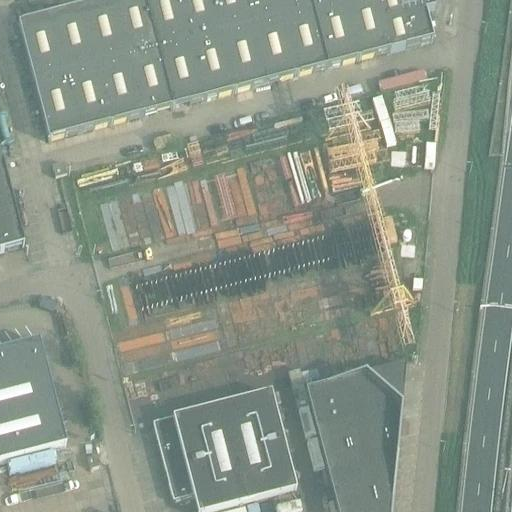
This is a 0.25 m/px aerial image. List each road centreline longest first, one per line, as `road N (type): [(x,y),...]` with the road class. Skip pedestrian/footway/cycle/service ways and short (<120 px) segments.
road 1 (unclassified): [(459,59),(419,511)]
road 2 (unclassified): [(27,162),(459,59)]
road 3 (motorway): [(511,237),(478,511)]
road 4 (unclassified): [(129,511),(70,274)]
road 5 (unclassified): [(27,162),(0,42)]
